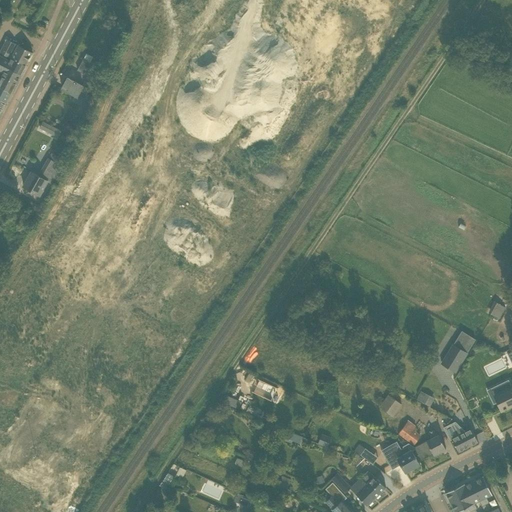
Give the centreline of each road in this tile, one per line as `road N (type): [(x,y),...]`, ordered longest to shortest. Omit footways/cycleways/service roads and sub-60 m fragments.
road 1 (track): [(482,0),(136,511)]
road 2 (secondary): [(0,154),(82,0)]
